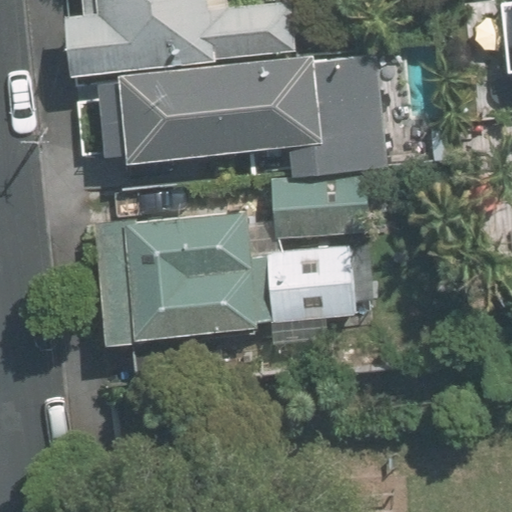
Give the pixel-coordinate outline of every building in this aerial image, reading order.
[(65,3),(71,62),(295,39),(291,0),(85,0),(86,2),(65,3)] [(309,56),(308,49),(114,67),(115,73),(94,76),(101,150),(122,147),(123,153),(285,137),(288,162),(384,153),(374,50),(309,56)] [(446,143),(444,123),(422,126),(424,145),(446,143)] [(361,171),(269,177),(273,231),(365,224),(361,171)] [(266,314),(323,308),(354,304),(347,240),(246,252),(240,201),(90,218),(103,333),(266,314)] [(323,308),(266,314),(269,339),(326,331),(323,308)] [(245,326),(131,340),(136,378),(250,366),(245,326)]
